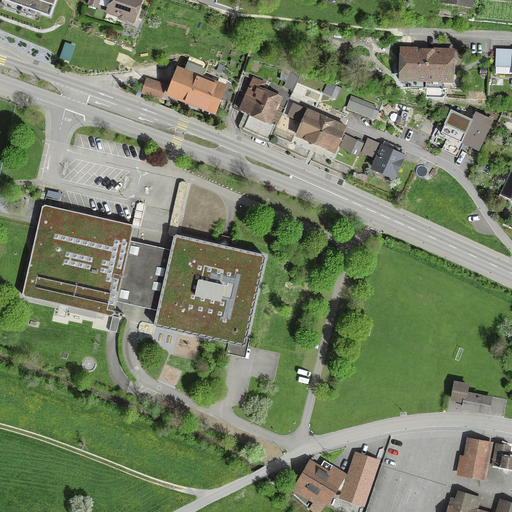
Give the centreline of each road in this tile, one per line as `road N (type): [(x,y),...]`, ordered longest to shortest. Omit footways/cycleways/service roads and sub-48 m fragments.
road 1 (secondary): [(511,274),(357,204),(0,68)]
road 2 (residential): [(188,511),(356,432),(443,419),(511,426)]
road 3 (residential): [(294,98),(446,166),(511,246)]
road 4 (track): [(0,425),(163,483),(221,494)]
